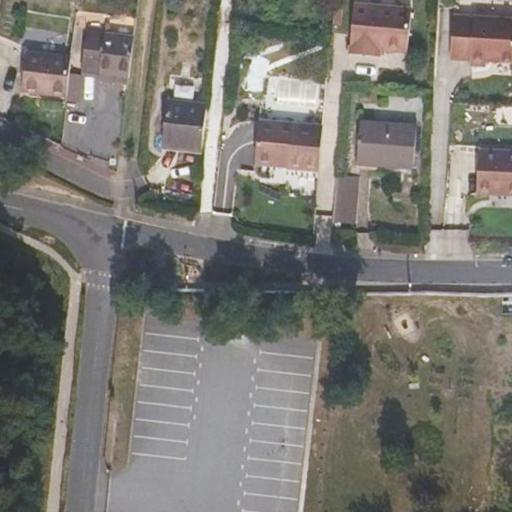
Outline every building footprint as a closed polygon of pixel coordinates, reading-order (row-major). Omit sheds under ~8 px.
[(408,51),(412,7),(355,2),(350,53),(380,55),(381,49),(408,51)] [(511,63),(511,19),(453,15),(450,59),(470,60),(469,65),(485,67),(486,62),(511,63)] [(88,27),(83,70),(100,72),(104,34),(105,29),(88,27)] [(129,84),(135,38),(104,34),(100,72),(99,80),(129,84)] [(22,50),(18,88),(68,94),(70,73),(72,56),(22,50)] [(81,74),(70,73),(68,94),(67,99),(79,100),(81,74)] [(170,103),(165,144),(203,149),(207,107),(170,103)] [(63,150),(115,156),(120,113),(68,107),(63,150)] [(324,127),(260,122),(257,159),(289,161),(289,167),(321,169),(324,127)] [(411,166),(414,126),(363,122),(360,162),(411,166)] [(511,153),(480,151),(477,194),(511,197),(511,153)] [(257,159),(256,172),(320,178),(321,169),(289,167),(289,161),(257,159)] [(357,219),(361,173),(338,171),(334,217),(357,219)]
